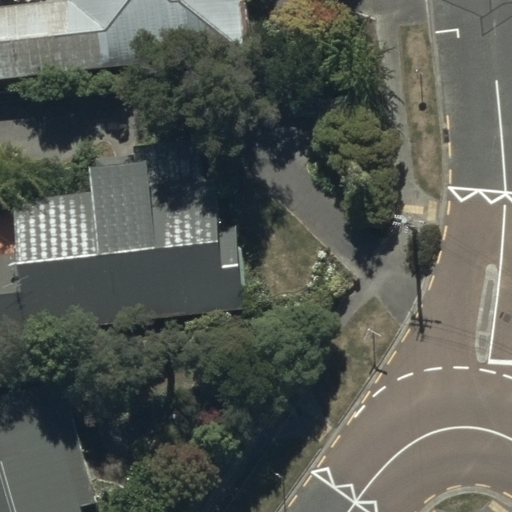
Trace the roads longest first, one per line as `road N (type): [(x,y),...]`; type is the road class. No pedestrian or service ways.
road 1 (residential): [(475,427),(504,193),(487,0)]
road 2 (residential): [(350,511),(420,438),(475,427)]
